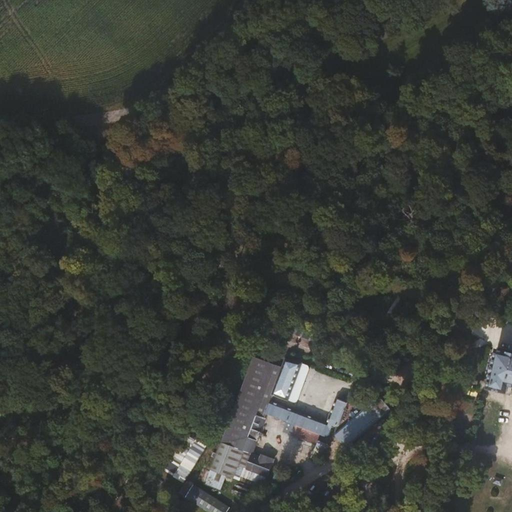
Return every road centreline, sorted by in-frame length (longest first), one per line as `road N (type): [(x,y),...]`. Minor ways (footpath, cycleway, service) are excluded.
road 1 (track): [(0,396),(74,231),(103,113)]
road 2 (residential): [(256,0),(170,94),(0,132)]
